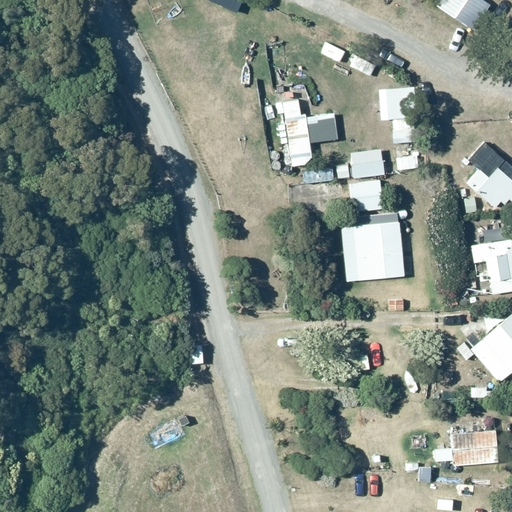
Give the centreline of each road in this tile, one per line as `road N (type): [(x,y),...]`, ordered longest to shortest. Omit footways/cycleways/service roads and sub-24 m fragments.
road 1 (unclassified): [(292,511),(207,216),(115,0)]
road 2 (residential): [(313,0),(511,100)]
